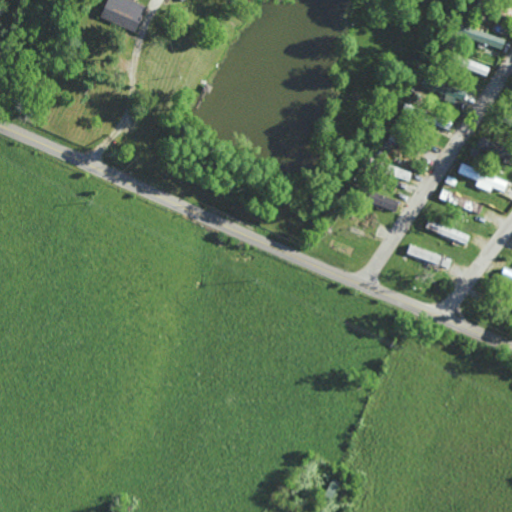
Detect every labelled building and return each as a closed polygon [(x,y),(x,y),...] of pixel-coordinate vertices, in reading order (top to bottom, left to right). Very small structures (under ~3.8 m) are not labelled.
[(145,4),(133,0),(106,0),(100,19),(136,31),(145,4)] [(501,49),(504,39),(457,22),(454,33),(501,49)] [(420,88),(445,94),(443,100),(453,103),(454,98),(463,101),(466,88),(423,77),(420,88)] [(433,124),(449,128),(451,119),(435,115),(433,124)] [(510,162),(511,153),(511,145),(479,138),(475,153),(510,162)] [(411,171),(385,163),(382,172),(408,181),(411,171)] [(504,191),(507,180),(460,164),(457,173),(477,179),(475,186),(490,191),(492,187),(504,191)] [(360,199),(395,210),(399,200),(363,189),(360,199)] [(482,202),(441,190),(438,201),(479,214),(482,202)] [(425,228),(466,243),(469,235),(428,219),(425,228)] [(406,252),(448,268),(451,259),(409,244),(406,252)]
